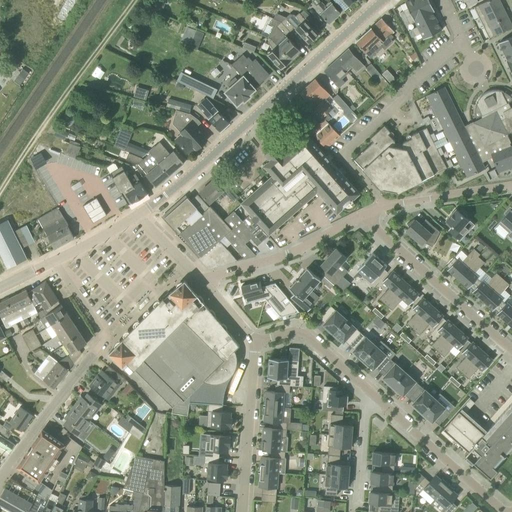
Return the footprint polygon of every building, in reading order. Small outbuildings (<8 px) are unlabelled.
[(162,13),(166,3),(159,0),(156,0),(153,9),(162,13)] [(329,23),(341,13),(330,1),(325,6),(321,1),(320,2),(318,0),(313,0),(312,1),(316,6),(322,12),(321,13),(329,23)] [(335,0),(344,9),(354,0),(353,0),(335,0)] [(403,11),(406,18),(432,5),(428,0),(411,0),(405,3),(408,8),(403,11)] [(489,0),(474,7),(479,18),(503,6),(499,0),(489,0)] [(434,9),(432,7),(432,5),(406,18),(409,24),(410,24),(415,22),(417,27),(418,27),(436,19),(433,12),(434,11),(434,9)] [(503,6),(479,18),(484,28),(508,17),(503,6)] [(318,34),(299,13),(296,16),(295,15),(290,14),(286,18),(294,27),(309,43),(312,40),(313,41),(318,36),(317,35),(318,34)] [(511,25),(508,17),(484,28),(489,39),(511,27),(511,25)] [(286,18),(281,22),(290,31),(294,27),(286,18)] [(382,18),(356,42),(371,59),(383,47),(385,49),(393,42),(391,40),(394,37),(391,34),(394,32),(382,18)] [(442,30),(436,19),(418,27),(417,27),(412,29),(415,36),(421,34),(424,39),(442,30)] [(290,31),(281,22),(277,26),(285,36),(290,31)] [(194,36),(201,39),(204,33),(196,30),(194,36)] [(297,54),(300,51),(287,37),(282,42),(274,36),(271,39),(290,60),(292,59),(293,60),(298,55),(297,54)] [(511,36),(496,44),(502,57),(511,51),(511,36)] [(273,50),(268,55),(281,68),(284,65),(285,67),(290,62),(289,61),(290,60),(271,39),(268,42),(273,50)] [(242,48),(254,53),(256,47),(244,42),(242,48)] [(364,66),(349,49),(337,60),(347,71),(353,65),(358,71),(364,66)] [(503,65),(504,65),(505,69),(506,70),(511,66),(511,51),(502,57),(505,64),(504,64),(503,65)] [(246,56),(235,66),(246,78),(255,87),(260,83),(263,86),(273,77),(258,61),(256,63),(251,59),(250,60),(246,56)] [(337,60),(324,71),(338,88),(345,82),(340,77),(347,71),(337,60)] [(371,64),(366,69),(374,78),(379,73),(371,64)] [(14,81),(20,85),(29,73),(22,69),(14,81)] [(255,87),(246,78),(241,83),(238,80),(231,86),(234,90),(229,94),(241,107),(246,102),(247,103),(254,97),(252,96),(258,91),(255,87)] [(330,95),(315,79),(308,86),(327,107),(328,106),(330,104),(325,99),(330,95)] [(217,90),(199,81),(196,90),(196,91),(213,99),(217,90)] [(136,86),(134,96),(146,99),(149,89),(136,86)] [(327,107),(308,86),(300,93),(324,119),(327,122),(331,118),(327,114),(331,110),(328,106),(327,107)] [(511,146),(511,147),(510,143),(511,143),(507,134),(511,131),(511,107),(511,108),(508,102),(507,103),(501,91),(503,92),(503,91),(502,91),(501,91),(501,90),(500,90),(499,90),(498,90),(497,90),(496,90),(495,90),(494,90),(493,90),(492,90),(491,90),(490,91),(489,91),(488,91),(487,91),(487,92),(486,92),(485,92),(485,93),(484,93),(484,94),(483,94),(482,94),(482,95),(481,95),(481,96),(480,96),(480,97),(479,98),(478,99),(477,100),(477,101),(476,102),(476,103),(475,104),(475,105),(476,106),(476,105),(476,104),(482,115),(481,116),(482,118),(474,122),(473,121),(464,126),(445,87),(427,96),(432,106),(435,105),(440,115),(436,117),(436,118),(438,117),(445,131),(447,130),(449,135),(445,137),(445,138),(447,142),(448,143),(450,142),(457,156),(455,157),(459,155),(464,165),(462,166),(467,177),(485,168),(482,162),(493,157),(498,172),(509,168),(508,166),(511,164),(511,146)] [(359,118),(337,95),(333,99),(343,110),(343,113),(353,124),(359,118)] [(220,131),(230,122),(219,111),(218,111),(208,99),(206,98),(197,106),(220,131)] [(189,113),(191,105),(176,101),(174,109),(189,113)] [(207,140),(196,127),(201,122),(190,114),(176,110),(175,116),(179,117),(176,127),(179,131),(179,132),(181,134),(175,139),(189,154),(199,145),(200,146),(207,140)] [(65,118),(69,126),(81,121),(77,113),(65,118)] [(311,132),(314,136),(326,148),(340,136),(329,123),(328,123),(327,122),(324,119),(311,132)] [(445,138),(434,144),(434,143),(431,137),(427,128),(420,132),(419,132),(411,136),(412,138),(403,143),(402,149),(394,147),(395,141),(388,134),(390,132),(384,125),(370,138),(373,142),(354,159),(360,166),(362,164),(369,171),(367,173),(378,186),(380,185),(384,185),(383,189),(397,192),(397,188),(401,189),(402,190),(417,183),(416,180),(425,175),(426,178),(434,174),(437,173),(446,168),(440,154),(437,148),(436,148),(447,142),(445,138)] [(68,132),(57,128),(53,136),(65,141),(68,132)] [(121,128),(113,147),(125,151),(132,133),(121,128)] [(318,191),(321,195),(337,213),(343,208),(344,208),(345,209),(346,209),(347,209),(349,209),(350,209),(351,208),(352,208),(352,207),(353,207),(353,206),(354,205),(354,204),(354,203),(354,201),(353,200),(352,199),(359,194),(306,134),(284,154),(281,151),(284,148),(283,147),(281,150),(277,145),(279,143),(279,142),(276,145),(275,144),(264,154),(270,160),(264,165),(274,175),(242,203),(254,216),(252,218),(256,222),(258,221),(269,234),(318,191)] [(70,142),(66,153),(77,158),(81,146),(70,142)] [(150,151),(150,152),(151,153),(170,175),(184,163),(174,151),(170,154),(160,143),(150,151)] [(150,151),(140,147),(137,156),(142,158),(150,152),(150,151)] [(156,187),(170,175),(151,153),(142,161),(146,166),(143,169),(147,174),(146,175),(156,187)] [(63,155),(60,165),(99,175),(102,165),(63,155)] [(31,163),(37,172),(47,166),(41,156),(31,163)] [(148,194),(142,184),(136,173),(128,178),(121,166),(118,168),(116,164),(113,163),(107,167),(110,173),(117,187),(127,202),(129,205),(148,194)] [(220,200),(226,195),(233,202),(238,197),(228,186),(223,191),(214,180),(200,193),(209,203),(217,196),(220,200)] [(187,197),(165,217),(201,257),(199,258),(208,269),(237,261),(219,241),(224,236),(245,259),(256,256),(245,244),(223,220),(210,206),(209,207),(198,195),(191,201),(187,197)] [(93,223),(107,215),(97,198),(83,206),(93,223)] [(511,208),(510,206),(504,213),(506,215),(500,221),(511,231),(508,235),(511,239),(511,208)] [(39,219),(43,228),(54,249),(74,238),(67,225),(67,224),(58,208),(39,219)] [(467,216),(461,210),(459,212),(456,209),(446,220),(453,226),(449,231),(460,240),(474,225),(466,218),(467,216)] [(245,244),(251,239),(257,246),(268,236),(262,229),(258,224),(257,224),(256,222),(252,218),(249,215),(242,221),(233,211),(223,220),(245,244)] [(426,240),(434,244),(440,232),(425,219),(425,220),(426,220),(421,225),(416,220),(415,221),(414,220),(408,224),(407,224),(409,227),(406,230),(422,244),(426,240)] [(0,223),(0,254),(7,269),(27,259),(22,248),(14,231),(8,220),(0,223)] [(22,248),(30,244),(35,242),(27,225),(23,227),(23,226),(14,231),(22,248)] [(358,232),(353,237),(357,241),(362,236),(358,232)] [(447,270),(458,279),(479,255),(481,253),(474,247),(461,262),(457,258),(456,259),(454,258),(446,266),(449,268),(447,270)] [(335,286),(344,276),(336,269),(346,257),(336,248),(321,265),(326,269),(322,274),(324,276),(329,281),(335,286)] [(486,259),(492,253),(487,248),(481,255),(486,259)] [(384,269),(387,265),(373,253),(357,270),(365,278),(364,279),(374,288),(388,272),(384,269)] [(485,261),(479,255),(458,279),(468,288),(470,287),(472,289),(480,279),(478,277),(479,276),(475,272),(485,261)] [(510,269),(506,266),(502,270),(507,274),(510,269)] [(295,293),(291,297),(307,312),(315,303),(306,295),(320,280),(308,268),(290,288),(295,293)] [(379,299),(386,305),(406,282),(393,270),(383,282),(389,288),(379,299)] [(472,292),(483,301),(502,279),(496,274),(487,283),(483,279),(482,281),(480,279),(472,289),(474,290),(472,292)] [(329,281),(324,276),(320,280),(325,285),(329,281)] [(350,283),(343,277),(339,281),(335,286),(342,293),(350,283)] [(508,285),(502,279),(483,301),(493,311),(494,309),(496,311),(505,301),(503,299),(504,298),(500,294),(508,285)] [(188,416),(190,403),(191,394),(204,381),(213,384),(215,384),(218,383),(220,383),(223,382),(226,380),(228,379),(230,377),(232,375),(234,372),(235,369),(237,366),(237,363),(237,360),(237,357),(236,353),(235,350),(240,346),(192,289),(192,288),(191,288),(185,280),(177,287),(176,287),(176,288),(170,293),(164,299),(163,299),(153,309),(152,309),(143,319),(142,319),(142,320),(132,329),(132,330),(115,347),(109,353),(123,367),(127,362),(173,407),(172,413),(188,416)] [(32,290),(38,298),(45,309),(48,313),(61,305),(46,281),(32,290)] [(241,286),(246,304),(265,299),(265,298),(271,293),(265,286),(262,287),(260,281),(241,286)] [(406,282),(386,305),(392,310),(402,299),(409,305),(419,294),(406,282)] [(265,298),(265,299),(280,317),(299,312),(275,284),(265,286),(271,293),(265,298)] [(37,312),(26,290),(16,295),(27,317),(37,312)] [(27,317),(16,295),(6,300),(16,323),(23,319),(27,317)] [(407,324),(413,329),(433,307),(423,297),(413,309),(417,312),(407,324)] [(16,323),(6,300),(0,303),(0,315),(6,328),(16,323)] [(507,323),(511,317),(511,304),(511,305),(508,301),(506,303),(505,301),(496,311),(498,312),(497,314),(507,323)] [(45,315),(52,326),(68,314),(61,305),(48,313),(45,315)] [(324,324),(327,328),(326,329),(332,335),(346,319),(331,306),(322,316),(327,320),(324,324)] [(433,307),(413,329),(419,335),(429,324),(434,327),(444,316),(433,307)] [(68,314),(52,326),(58,335),(74,324),(68,314)] [(332,335),(338,340),(340,339),(343,342),(347,338),(352,343),(361,333),(346,319),(332,335)] [(431,346),(438,351),(458,329),(448,319),(437,331),(441,334),(431,346)] [(80,334),(74,324),(58,335),(64,344),(80,334)] [(5,332),(7,337),(13,335),(10,329),(5,332)] [(22,335),(25,341),(36,335),(33,329),(22,335)] [(458,329),(438,351),(444,357),(454,346),(458,349),(468,338),(458,329)] [(362,361),(376,346),(366,337),(361,333),(352,343),(357,347),(354,351),(357,354),(356,356),(362,361)] [(79,349),(87,343),(80,334),(64,344),(70,354),(68,355),(74,364),(82,353),(79,349)] [(36,335),(25,341),(28,346),(39,340),(36,335)] [(28,346),(30,351),(42,346),(39,340),(28,346)] [(456,368),(462,373),(483,351),(472,341),(462,353),(466,357),(456,368)] [(376,346),(362,361),(368,367),(370,365),(373,369),(377,364),(382,369),(391,359),(376,346)] [(483,351),(462,373),(469,379),(479,368),(483,372),(493,360),(483,351)] [(61,380),(73,364),(68,356),(58,362),(49,355),(46,358),(42,364),(61,380)] [(287,359),(287,356),(281,356),(281,359),(269,358),(267,377),(277,378),(277,385),(290,386),(303,387),(303,376),(298,376),(299,361),(289,360),(287,359)] [(386,382),(392,388),(406,373),(391,359),(382,369),(387,374),(383,378),(387,381),(386,382)] [(35,373),(54,389),(61,380),(42,364),(37,370),(35,373)] [(116,390),(125,379),(109,366),(104,372),(102,370),(98,375),(90,386),(106,398),(114,388),(116,390)] [(10,378),(2,371),(0,372),(0,376),(7,382),(10,378)] [(406,373),(392,388),(398,393),(399,392),(403,395),(407,391),(412,396),(420,386),(406,373)] [(135,390),(129,383),(125,388),(132,394),(135,390)] [(265,406),(283,407),(284,392),(290,393),(290,386),(277,385),(276,385),(277,385),(276,392),(266,391),(266,398),(264,398),(264,404),(263,404),(263,405),(265,405),(265,406)] [(416,409),(422,415),(435,399),(420,386),(412,396),(417,400),(413,404),(417,408),(416,409)] [(338,388),(324,387),(323,401),(327,402),(327,404),(332,405),(331,410),(343,411),(344,406),(346,406),(347,397),(341,397),(341,391),(337,391),(338,388)] [(102,404),(88,394),(84,398),(82,396),(73,407),(87,418),(95,408),(97,410),(102,404)] [(435,399),(422,415),(428,420),(429,418),(433,422),(437,418),(442,422),(450,413),(435,399)] [(475,403),(470,399),(462,408),(466,412),(475,403)] [(223,405),(209,404),(207,427),(229,428),(230,427),(231,427),(232,418),(230,418),(231,413),(221,412),(222,406),(223,406),(223,405)] [(282,422),(283,407),(265,406),(265,407),(263,407),(264,407),(263,414),(265,414),(264,421),(274,422),(274,428),(287,429),(287,423),(282,422)] [(7,420),(3,426),(10,431),(14,426),(22,431),(33,415),(20,407),(9,422),(7,420)] [(67,420),(64,425),(77,436),(82,430),(79,428),(87,418),(73,407),(65,418),(67,420)] [(491,478),(498,470),(495,467),(511,447),(511,408),(487,436),(467,459),(472,464),(474,463),(491,478)] [(443,429),(457,442),(473,424),(459,411),(443,429)] [(331,414),(330,434),(351,436),(352,425),(348,424),(348,421),(343,421),(343,415),(331,414)] [(129,432),(133,425),(122,416),(117,423),(129,432)] [(146,428),(136,421),(133,425),(144,433),(146,428)] [(0,424),(0,433),(8,439),(12,432),(10,431),(3,426),(0,424)] [(457,442),(468,452),(465,455),(467,456),(465,458),(467,459),(487,436),(473,424),(457,442)] [(63,437),(68,431),(64,428),(59,434),(63,437)] [(286,437),(287,429),(274,428),(264,428),(263,442),(261,442),(260,448),(262,449),(262,450),(272,451),(280,451),(281,437),(286,437)] [(64,445),(42,430),(33,444),(33,445),(29,451),(28,451),(19,465),(29,472),(22,482),(12,476),(10,479),(37,494),(42,483),(39,481),(64,445)] [(4,449),(10,453),(16,444),(8,439),(0,433),(0,446),(4,449)] [(330,434),(328,455),(340,456),(340,450),(346,450),(346,447),(351,447),(351,436),(330,434)] [(205,457),(219,457),(218,457),(218,451),(228,452),(228,446),(230,446),(230,438),(229,438),(229,436),(206,435),(205,457)] [(103,457),(108,461),(115,451),(114,451),(114,452),(106,453),(103,457)] [(260,472),(278,473),(279,458),(285,459),(285,451),(280,451),(272,451),(271,458),(261,457),(261,464),(259,464),(259,470),(258,470),(258,471),(260,471),(260,472)] [(382,472),(394,473),(395,453),(373,452),(372,463),(377,463),(377,466),(382,467),(382,472)] [(328,455),(326,475),(348,476),(349,465),(345,465),(345,462),(339,462),(340,456),(328,455)] [(101,468),(106,461),(97,456),(94,463),(93,464),(94,464),(101,468)] [(143,494),(151,459),(135,456),(127,477),(126,481),(123,489),(133,491),(143,494)] [(72,466),(83,471),(87,462),(77,457),(72,466)] [(186,457),(185,465),(194,466),(194,458),(186,457)] [(208,479),(226,480),(226,478),(227,479),(228,470),(226,470),(227,464),(217,464),(218,458),(219,458),(219,457),(205,457),(204,463),(209,464),(208,479)] [(138,511),(163,511),(164,511),(164,485),(164,476),(165,461),(151,459),(143,494),(138,511)] [(88,477),(95,479),(97,473),(90,471),(88,477)] [(57,481),(64,484),(67,479),(68,475),(61,472),(57,481)] [(276,495),(278,473),(260,472),(260,473),(258,473),(259,473),(258,480),(260,480),(259,487),(264,487),(263,494),(262,494),(276,495)] [(380,492),(392,493),(394,473),(382,472),(372,472),(371,483),(375,483),(375,486),(381,487),(380,492)] [(416,476),(415,488),(419,493),(423,489),(434,499),(447,485),(446,485),(447,483),(442,479),(441,480),(435,475),(429,483),(424,478),(425,477),(424,477),(419,472),(416,476)] [(348,476),(326,475),(325,495),(337,496),(337,490),(343,490),(343,487),(348,487),(348,476)] [(27,511),(33,503),(37,494),(10,479),(0,496),(0,504),(13,511),(27,511)] [(53,490),(52,489),(42,483),(37,494),(33,503),(27,511),(50,511),(55,502),(58,496),(51,493),(53,490)] [(179,506),(180,486),(164,485),(164,511),(174,511),(174,506),(179,506)] [(452,511),(457,507),(457,506),(456,507),(451,503),(458,496),(453,491),(454,490),(449,485),(447,486),(447,485),(434,499),(445,510),(443,511),(452,511)] [(135,497),(133,505),(115,504),(115,507),(109,506),(108,511),(138,511),(143,494),(133,491),(132,496),(135,497)] [(390,511),(392,493),(380,492),(370,491),(369,503),(374,503),(374,506),(379,507),(378,511),(390,511)] [(66,496),(60,493),(58,496),(55,502),(50,511),(62,511),(65,507),(61,505),(66,496)] [(276,502),(276,495),(262,494),(263,494),(263,501),(261,501),(276,502)] [(92,500),(92,497),(86,497),(86,499),(85,511),(91,511),(92,511),(93,500),(92,500)] [(472,511),(478,506),(468,497),(457,509),(459,511),(472,511)] [(85,511),(86,499),(81,499),(79,499),(78,509),(73,509),(73,511),(72,511),(71,511),(85,511)]
